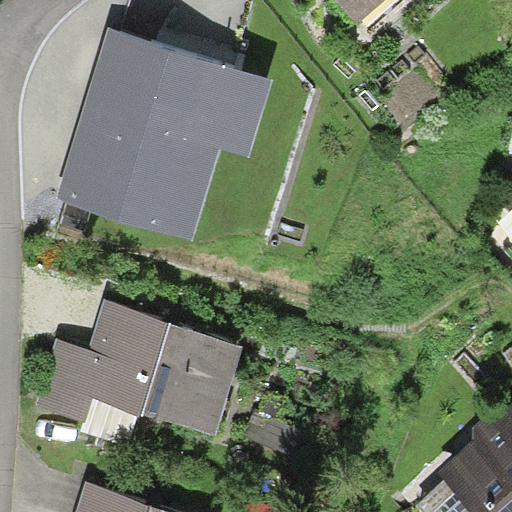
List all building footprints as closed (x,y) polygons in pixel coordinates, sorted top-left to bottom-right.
[(346,0),(358,13),(372,0),(346,0)] [(273,64),(109,15),(58,186),(192,226),(219,135),(249,144),(273,64)] [(243,329),(105,290),(91,340),(56,330),(37,397),(86,411),(95,382),(138,394),(137,398),(217,421),(243,329)] [(511,511),(511,394),(440,463),(487,511),(511,511)] [(298,421),(255,410),(249,429),(291,443),(298,421)] [(218,511),(87,473),(75,511),(218,511)] [(275,511),(278,502),(248,493),(242,511),(275,511)]
